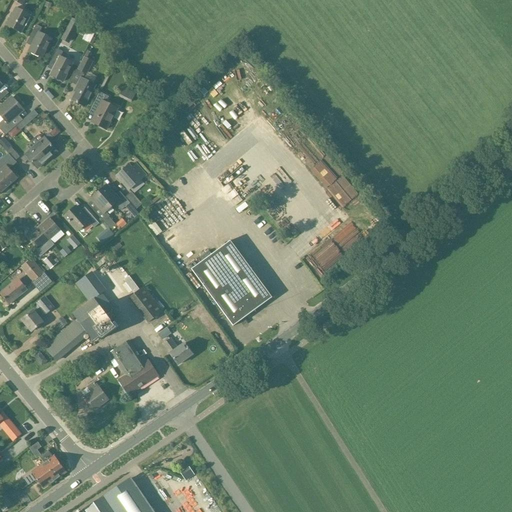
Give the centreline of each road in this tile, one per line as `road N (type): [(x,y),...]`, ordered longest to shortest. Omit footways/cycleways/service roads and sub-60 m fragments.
road 1 (secondary): [(90,473),(278,343),(511,156)]
road 2 (tertiary): [(90,473),(0,361)]
road 3 (residential): [(86,146),(0,48)]
